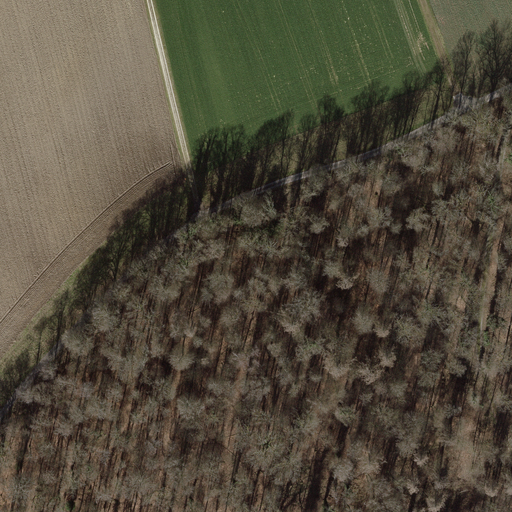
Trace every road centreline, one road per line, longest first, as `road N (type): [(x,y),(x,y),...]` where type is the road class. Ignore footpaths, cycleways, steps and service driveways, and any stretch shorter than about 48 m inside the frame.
road 1 (track): [(0,418),(104,296),(203,214),(511,87)]
road 2 (track): [(511,87),(480,316),(483,374),(511,446)]
road 3 (track): [(203,214),(150,0)]
